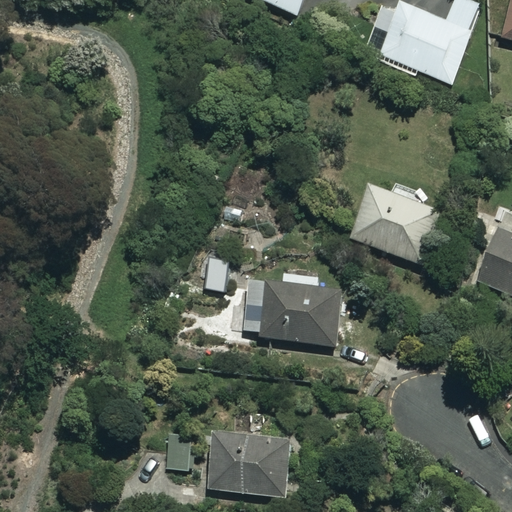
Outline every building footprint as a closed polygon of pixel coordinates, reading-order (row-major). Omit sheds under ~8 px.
[(264,0),(299,15),(305,0),(264,0)] [(384,41),(379,54),(398,62),(395,70),(413,77),(416,69),(454,84),(485,4),(474,0),(457,0),(450,20),(401,1),(394,18),(387,15),(378,38),(384,41)] [(444,209),(373,184),(353,239),(424,265),(444,209)] [(511,234),(500,229),(479,282),(511,295),(511,234)] [(228,260),(211,259),(209,290),(226,291),(228,260)] [(343,286),(251,274),(244,334),(336,345),(343,286)] [(292,437),(216,430),(210,490),(286,497),(292,437)] [(189,472),(193,444),(173,442),(170,469),(189,472)]
